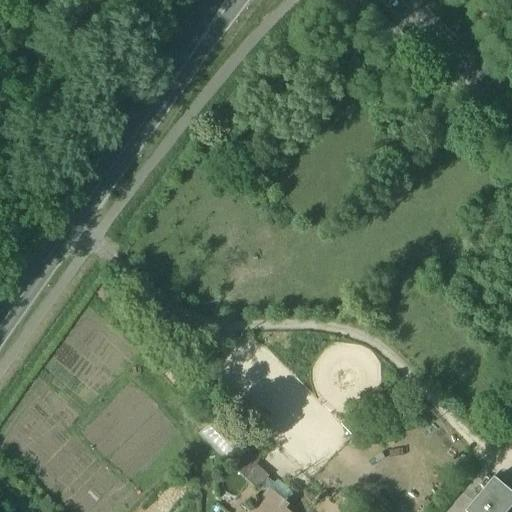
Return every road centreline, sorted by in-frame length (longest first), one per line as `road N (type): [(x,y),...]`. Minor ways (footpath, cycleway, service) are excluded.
road 1 (track): [(77,216),(140,288),(233,321),(347,326),(366,335),(486,446)]
road 2 (secondary): [(0,327),(228,0)]
road 3 (secondary): [(402,0),(511,103)]
